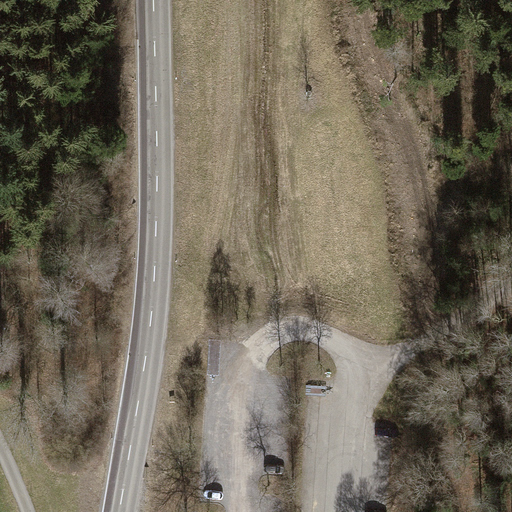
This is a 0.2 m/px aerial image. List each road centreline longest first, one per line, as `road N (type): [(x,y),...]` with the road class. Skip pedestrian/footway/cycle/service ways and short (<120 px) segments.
road 1 (tertiary): [(151,0),(151,302),(120,511)]
road 2 (track): [(511,287),(350,380)]
